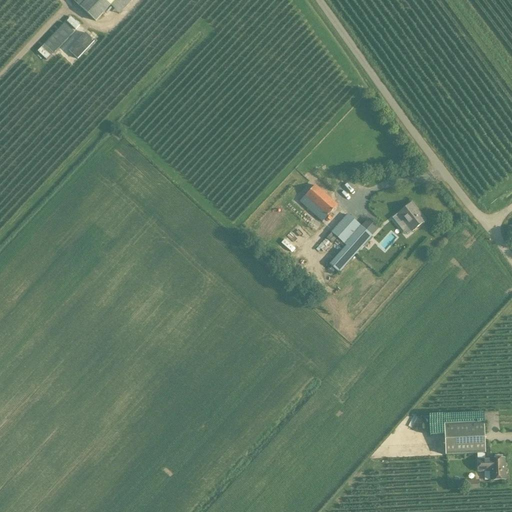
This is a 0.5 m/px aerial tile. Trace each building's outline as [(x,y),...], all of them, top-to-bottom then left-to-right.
[(71,0),(79,7),(95,22),(110,6),(119,14),(132,0),(71,0)] [(46,61),(73,32),(64,24),(37,52),(46,61)] [(63,55),(72,64),(98,40),(89,31),(63,55)] [(304,197),(299,203),(314,215),(322,223),(327,217),(337,205),(315,185),(309,192),(306,188),(301,193),(305,196),(304,197)] [(425,221),(411,203),(398,214),(412,232),(425,221)] [(371,236),(347,215),(331,233),(346,247),(329,266),(339,274),(371,236)] [(444,455),(485,454),(483,423),(443,425),(444,455)] [(489,459),(484,460),(476,460),(477,472),(489,472),(490,481),(505,480),(504,459),(489,459)]
